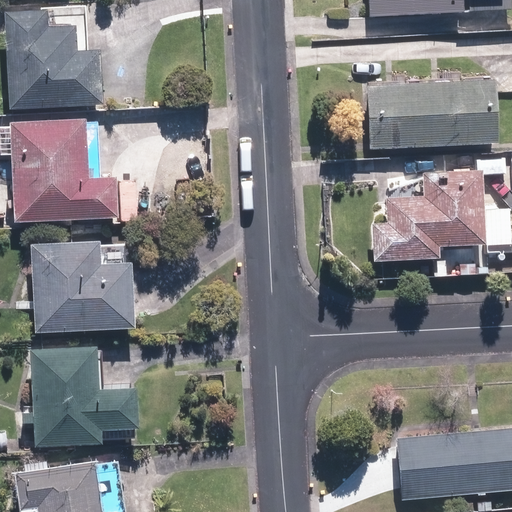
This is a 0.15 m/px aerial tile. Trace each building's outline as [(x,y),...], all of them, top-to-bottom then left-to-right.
[(362,0),(364,19),(506,11),(504,0),(362,0)] [(38,12),(0,14),(0,68),(3,111),(95,105),(91,52),(68,54),(66,28),(39,29),(38,12)] [(485,81),(359,86),(362,153),(488,147),(485,81)] [(8,122),(13,221),(114,216),(112,177),(83,178),(81,119),(8,122)] [(371,224),(373,261),(438,258),(437,247),(482,244),(478,170),(420,173),(421,197),(384,198),(386,224),(371,224)] [(96,241),(28,244),(33,332),(131,327),(128,262),(97,264),(96,241)] [(100,443),(99,438),(130,437),(130,427),(133,427),(132,386),(95,388),(93,345),(28,348),(32,446),(100,443)] [(511,427),(394,439),(400,501),(511,490),(511,427)] [(90,459),(12,472),(18,511),(107,511),(107,510),(98,511),(90,459)]
